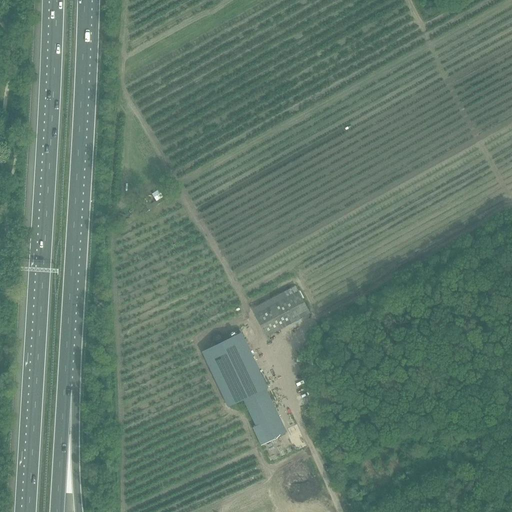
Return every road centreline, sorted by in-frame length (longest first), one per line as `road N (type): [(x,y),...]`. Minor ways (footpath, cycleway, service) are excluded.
road 1 (motorway): [(52,0),(26,511)]
road 2 (unclassified): [(337,511),(265,353),(511,222)]
road 3 (motorway): [(64,388),(84,0)]
road 4 (motorway): [(78,511),(64,388)]
road 5 (motorway): [(56,511),(64,388)]
